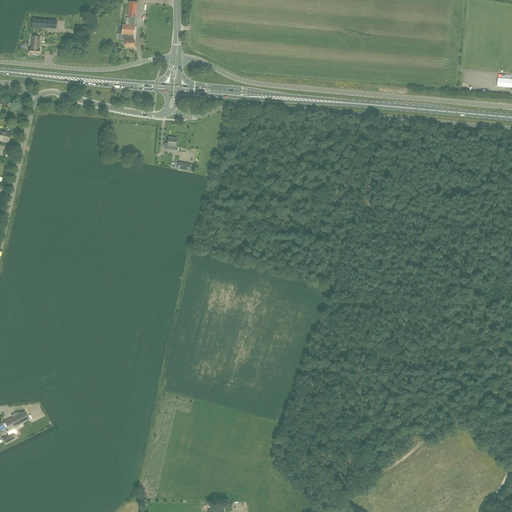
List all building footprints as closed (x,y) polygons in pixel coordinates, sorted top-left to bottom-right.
[(135,17),(137,2),(129,2),(128,16),(129,16),(129,25),(123,25),(122,34),(123,34),(123,40),(126,40),(125,46),(134,47),(135,41),(133,41),(135,26),(134,26),(135,17)] [(32,27),(56,28),(57,21),(33,19),(32,27)] [(39,49),(40,37),(32,36),(31,48),(30,48),(29,54),(39,55),(40,49),(39,49)] [(511,78),(498,78),(497,86),(511,87),(511,78)] [(0,140),(9,143),(11,132),(0,129),(0,140)] [(176,146),(177,138),(168,137),(168,143),(166,142),(164,144),(164,146),(166,148),(177,150),(177,146),(176,146)] [(189,171),(190,164),(178,162),(177,168),(189,171)] [(5,421),(9,430),(29,419),(24,411),(5,421)] [(14,432),(3,438),(5,443),(16,437),(14,432)]
